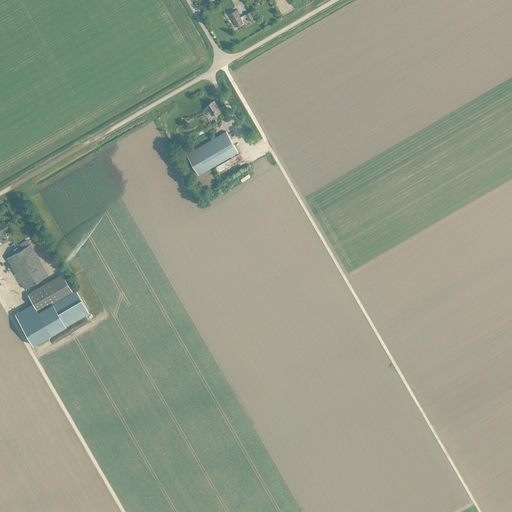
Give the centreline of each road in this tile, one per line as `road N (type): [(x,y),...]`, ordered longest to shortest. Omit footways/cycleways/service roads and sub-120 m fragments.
road 1 (unclassified): [(0,194),(224,63)]
road 2 (unclassified): [(224,63),(335,0)]
